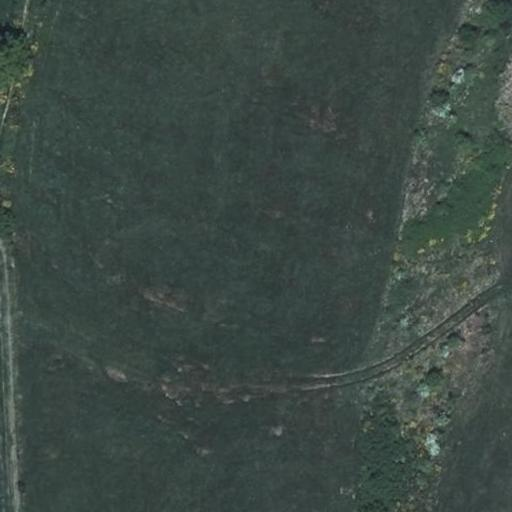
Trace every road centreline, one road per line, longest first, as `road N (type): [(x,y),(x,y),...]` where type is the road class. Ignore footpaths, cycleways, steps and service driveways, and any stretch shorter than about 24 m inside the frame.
road 1 (track): [(0,265),(8,303),(12,511)]
road 2 (track): [(26,0),(0,140)]
